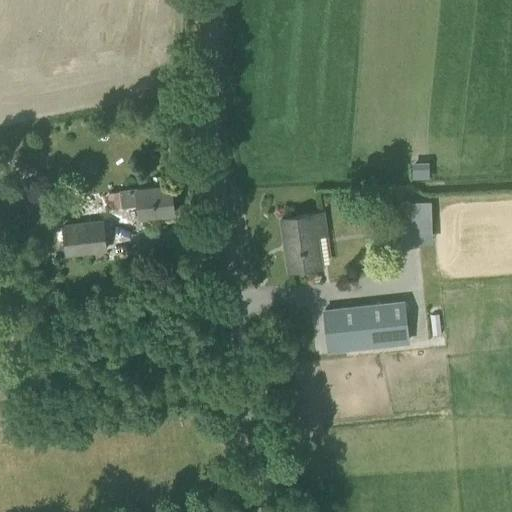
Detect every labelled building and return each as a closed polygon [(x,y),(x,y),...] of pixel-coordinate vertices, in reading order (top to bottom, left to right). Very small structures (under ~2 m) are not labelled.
[(429,163),(412,164),(412,179),(429,179),(429,163)] [(170,185),(120,191),(122,205),(137,203),(139,217),(173,213),(170,185)] [(429,241),(427,199),(392,200),(394,242),(429,241)] [(34,220),(55,218),(53,202),(33,204),(34,220)] [(288,270),(321,266),(316,236),(328,234),(325,211),(281,218),(288,270)] [(66,253),(106,249),(103,221),(63,226),(66,253)] [(328,353),(410,343),(405,299),(322,308),(328,353)] [(438,314),(429,315),(432,336),(441,335),(438,314)] [(18,322),(4,325),(16,375),(30,372),(18,322)] [(45,394),(27,397),(28,409),(47,407),(45,394)]
